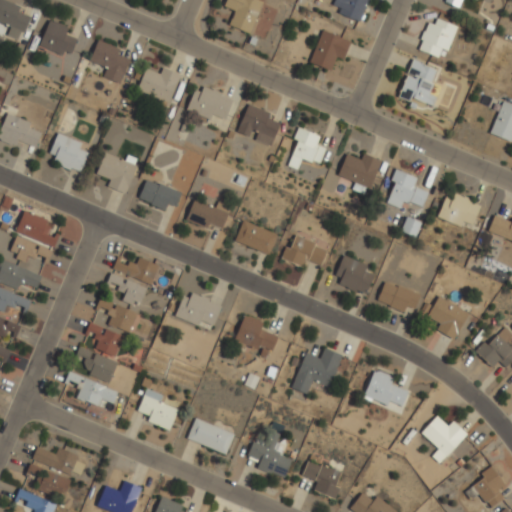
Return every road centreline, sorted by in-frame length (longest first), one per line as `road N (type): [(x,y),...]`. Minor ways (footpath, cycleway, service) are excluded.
road 1 (residential): [(0,174),(393,343),(457,383),(511,440)]
road 2 (residential): [(352,113),(86,0)]
road 3 (residential): [(21,403),(277,511)]
road 4 (residential): [(99,216),(0,452)]
road 5 (residential): [(511,182),(352,113)]
road 6 (residential): [(401,0),(352,113)]
